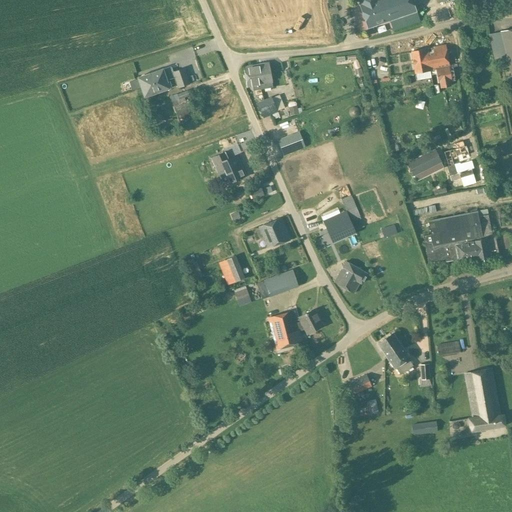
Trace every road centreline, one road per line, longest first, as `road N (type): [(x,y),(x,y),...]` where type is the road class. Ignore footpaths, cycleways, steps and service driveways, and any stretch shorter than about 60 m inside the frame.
road 1 (unclassified): [(107,511),(357,332)]
road 2 (unclassified): [(357,332),(324,281),(228,59)]
road 3 (unclassified): [(228,59),(359,46),(511,12)]
road 4 (unclassified): [(357,332),(410,300),(511,270)]
